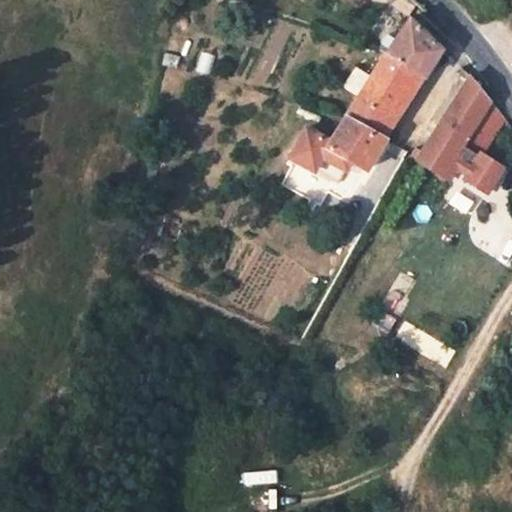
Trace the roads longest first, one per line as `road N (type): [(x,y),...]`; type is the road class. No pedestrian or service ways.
road 1 (track): [(392,511),(476,346),(511,294)]
road 2 (tertiary): [(430,0),(511,101)]
